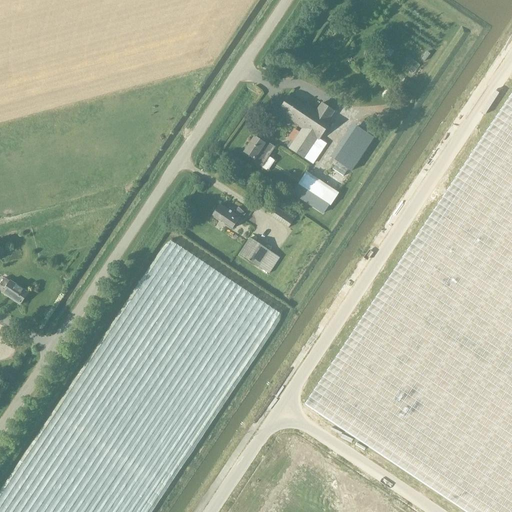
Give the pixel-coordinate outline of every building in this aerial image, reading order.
[(511,511),(511,93),(304,406),(462,511),(511,511)] [(288,96),(277,112),(302,128),(289,148),(313,164),(326,145),(318,140),(330,121),(328,120),(333,111),(321,103),(315,112),(304,104),(303,106),(288,96)] [(265,131),(275,116),(269,112),(259,127),(265,131)] [(354,125),(332,159),(349,170),(371,136),(354,125)] [(263,143),(258,139),(262,132),(258,130),(243,152),(253,159),(251,161),(261,167),(274,147),(265,141),(263,143)] [(330,199),(337,188),(303,168),(297,178),(330,199)] [(297,185),(291,193),(322,213),(327,205),(297,185)] [(288,228),(294,219),(272,204),(266,213),(288,228)] [(241,220),(245,214),(239,207),(232,213),(219,205),(212,215),(232,229),(239,218),(241,220)] [(249,238),(239,254),(268,274),(279,257),(249,238)] [(274,242),(272,248),(280,251),(282,245),(274,242)] [(20,305),(28,293),(9,281),(4,278),(0,284),(0,285),(4,288),(1,293),(20,305)] [(408,511),(287,432),(233,511),(408,511)]
